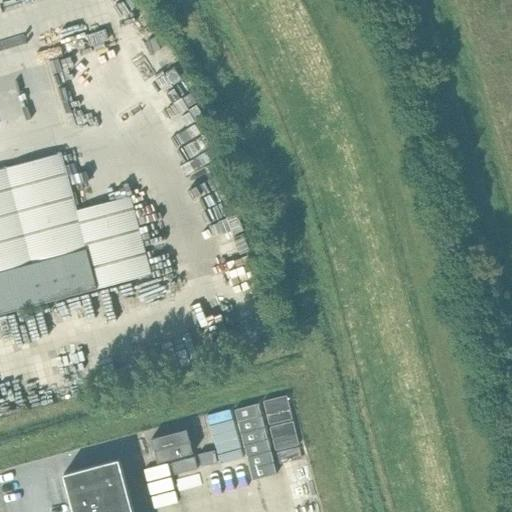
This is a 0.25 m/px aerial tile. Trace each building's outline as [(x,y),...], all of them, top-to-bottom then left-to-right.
[(0,170),(0,272),(88,248),(78,212),(62,153),(0,170)] [(88,248),(0,272),(0,315),(152,274),(131,198),(78,212),(88,248)] [(251,293),(250,313),(259,313),(260,293),(251,293)] [(173,419),(177,436),(199,431),(194,414),(173,419)] [(204,435),(207,457),(235,454),(232,431),(204,435)] [(243,446),(247,474),(271,471),(267,442),(243,446)] [(304,502),(327,499),(321,451),(297,455),(304,502)] [(63,474),(73,511),(133,511),(119,459),(63,474)] [(257,500),(280,493),(273,472),(250,479),(257,500)]
